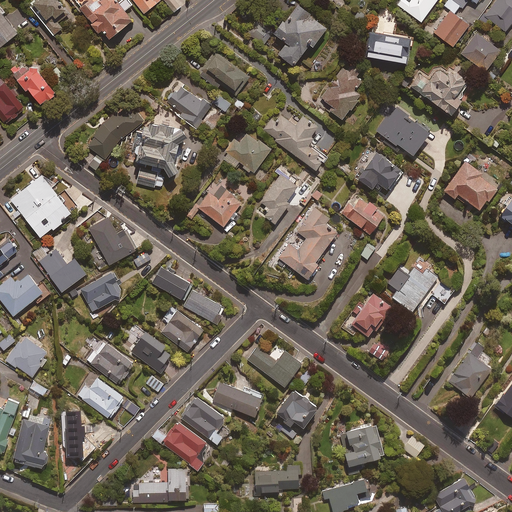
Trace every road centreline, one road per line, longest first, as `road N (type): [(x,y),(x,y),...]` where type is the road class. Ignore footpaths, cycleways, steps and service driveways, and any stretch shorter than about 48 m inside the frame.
road 1 (residential): [(260,305),(511,486)]
road 2 (residential): [(260,305),(65,503)]
road 3 (residential): [(37,145),(260,305)]
road 4 (tertiary): [(220,0),(37,145)]
road 5 (tertiary): [(30,140),(207,0)]
